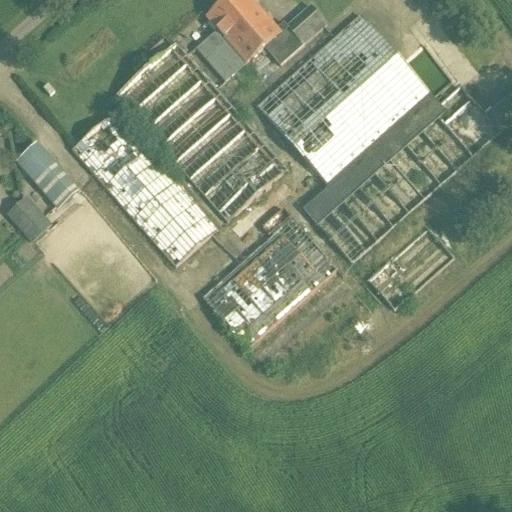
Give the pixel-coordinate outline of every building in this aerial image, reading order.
[(310,9),(281,35),(258,9),(250,0),(229,0),(206,20),(216,31),(194,50),(225,85),(265,50),(280,68),(326,27),(310,9)] [(228,227),(289,173),(176,45),(115,99),(228,227)] [(51,99),(55,94),(49,87),(44,91),(51,99)] [(511,93),(486,116),(502,134),(511,125),(511,93)] [(175,272),(220,234),(116,115),(71,153),(175,272)] [(26,200),(7,218),(25,239),(33,247),(51,229),(26,200)] [(254,362),(255,361),(345,281),(290,218),(199,300),(254,362)] [(456,261),(428,229),(352,297),(373,322),(387,309),(391,313),(394,316),(456,261)]
